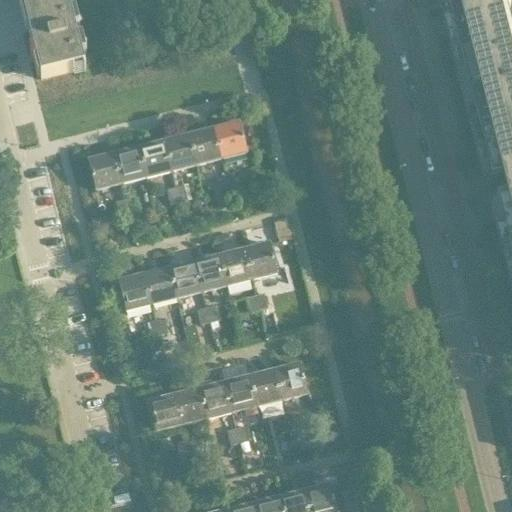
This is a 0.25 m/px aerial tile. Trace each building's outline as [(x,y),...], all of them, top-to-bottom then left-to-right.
[(66,0),(20,0),(24,16),(45,10),(68,5),(66,0)] [(505,0),(493,0),(448,11),(449,17),(453,31),(486,161),(491,182),(496,200),(495,200),(501,222),(511,265),(511,61),(504,29),(509,27),(507,17),(509,16),(505,0)] [(68,5),(45,10),(24,16),(41,81),(82,71),(83,75),(85,75),(68,5)] [(239,126),(214,132),(221,162),(247,155),(239,126)] [(214,132),(189,138),(196,168),(221,162),(214,132)] [(189,138),(164,145),(171,174),(196,168),(189,138)] [(164,145),(139,151),(147,181),(171,174),(164,145)] [(139,151),(114,157),(121,187),(147,181),(139,151)] [(114,157),(88,164),(95,194),(121,187),(114,157)] [(234,175),(225,177),(229,191),(237,189),(234,175)] [(217,180),(220,194),(229,191),(225,177),(217,180)] [(184,188),(175,190),(179,204),(187,202),(184,188)] [(167,192),(170,206),(179,204),(175,190),(167,192)] [(133,200),(125,202),(129,217),(137,214),(133,200)] [(117,205),(120,219),(129,217),(125,202),(117,205)] [(269,246),(244,253),(252,283),(277,276),(269,246)] [(244,253),(219,259),(227,289),(252,283),(244,253)] [(219,259),(194,265),(202,295),(227,289),(219,259)] [(194,265),(169,271),(177,301),(202,295),(194,265)] [(169,271),(144,278),(151,308),(177,301),(169,271)] [(144,278),(118,284),(126,314),(151,308),(144,278)] [(264,296),(255,298),(259,312),(267,310),(264,296)] [(247,300),(250,315),(259,312),(255,298),(247,300)] [(214,309),(205,311),(209,325),(218,323),(214,309)] [(200,327),(209,325),(205,311),(197,313),(200,327)] [(164,321),(154,323),(158,338),(167,336),(164,321)] [(158,338),(154,323),(147,325),(150,340),(158,338)] [(300,367),(274,373),(282,403),(307,397),(300,367)] [(274,373),(249,380),(257,409),(282,403),(274,373)] [(249,380),(224,386),(232,416),(257,409),(249,380)] [(224,386),(199,392),(207,422),(232,416),(224,386)] [(199,392),(173,398),(181,428),(207,422),(199,392)] [(173,398),(148,405),(156,435),(181,428),(173,398)] [(294,417),(286,419),(289,434),(298,432),(294,417)] [(281,436),(289,434),(286,419),(277,421),(281,436)] [(244,429),(235,431),(239,446),(248,444),(244,429)] [(231,448),(239,446),(235,431),(227,433),(231,448)] [(194,442),(185,444),(189,459),(198,456),(194,442)] [(181,461),(189,459),(185,444),(177,446),(181,461)] [(304,494),(308,511),(336,511),(330,488),(304,494)] [(308,511),(304,494),(280,500),(282,511),(308,511)] [(351,511),(358,511),(355,496),(342,498),(344,511),(351,511)] [(282,511),(280,500),(255,506),(256,511),(282,511)]
